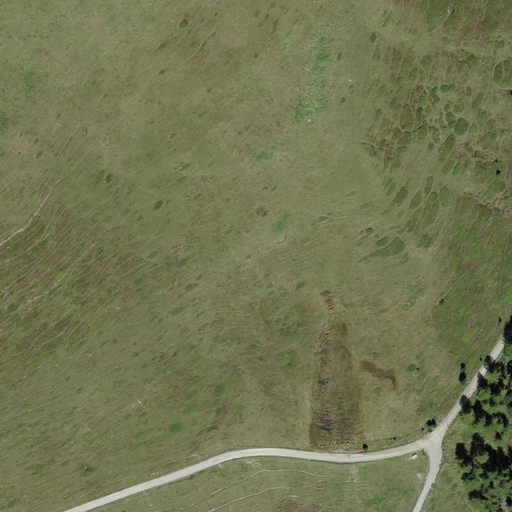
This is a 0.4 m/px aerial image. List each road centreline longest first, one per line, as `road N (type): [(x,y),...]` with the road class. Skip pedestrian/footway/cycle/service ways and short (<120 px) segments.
road 1 (track): [(72,511),(236,454),(372,457),(434,441)]
road 2 (track): [(434,441),(511,330)]
